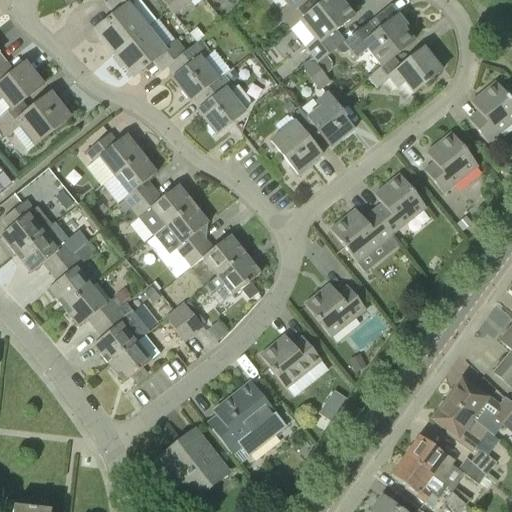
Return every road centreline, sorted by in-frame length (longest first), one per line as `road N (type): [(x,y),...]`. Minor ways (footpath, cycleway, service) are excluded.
road 1 (residential): [(293,237),(134,102),(103,96),(25,18),(25,0)]
road 2 (tertiary): [(321,511),(511,243)]
road 3 (residential): [(293,237),(310,212),(458,85),(465,32),(437,0)]
road 4 (residential): [(108,444),(264,318),(284,284),(293,237)]
road 5 (residential): [(108,444),(0,317)]
